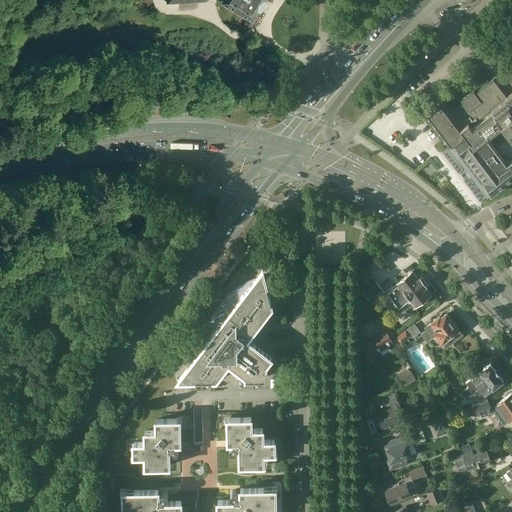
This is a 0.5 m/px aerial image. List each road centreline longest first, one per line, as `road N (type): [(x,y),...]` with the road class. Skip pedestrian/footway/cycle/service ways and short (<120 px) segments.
road 1 (primary): [(277,142),(205,130),(127,130),(0,156)]
road 2 (residential): [(299,261),(303,511)]
road 3 (primary): [(16,511),(154,318)]
road 4 (primary): [(0,167),(152,150),(214,153)]
road 5 (primary): [(154,318),(281,169)]
road 6 (secondary): [(281,169),(374,207),(441,252)]
road 7 (residential): [(362,511),(359,333)]
road 8 (track): [(0,277),(143,175)]
road 9 (primary): [(236,193),(167,281),(154,318)]
road 10 (secondary): [(457,237),(341,164)]
